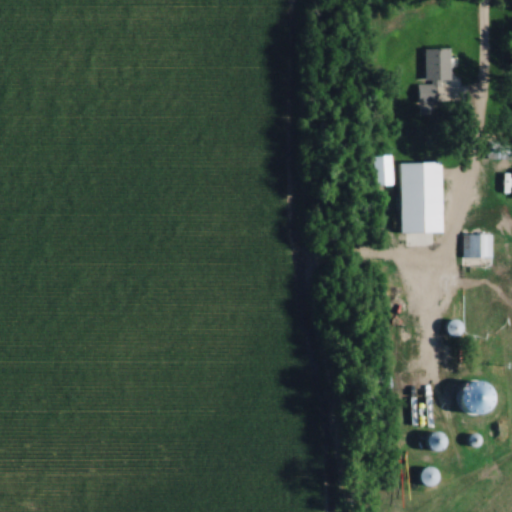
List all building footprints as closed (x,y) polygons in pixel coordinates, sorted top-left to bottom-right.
[(417,82),(410,82),(411,103),(430,102),(430,80),(443,79),(441,46),(415,47),(417,82)] [(495,158),(510,159),(511,144),(496,143),(495,158)] [(365,184),(383,184),(383,155),(365,155),(365,184)] [(389,232),(431,231),(431,161),(388,161),(389,232)] [(485,232),(457,232),(457,256),(485,256),(485,232)] [(450,320),(439,321),(439,334),(450,334),(450,320)] [(431,431),(420,433),(422,448),(433,446),(431,431)] [(428,484),(428,467),(411,467),(411,484),(428,484)]
